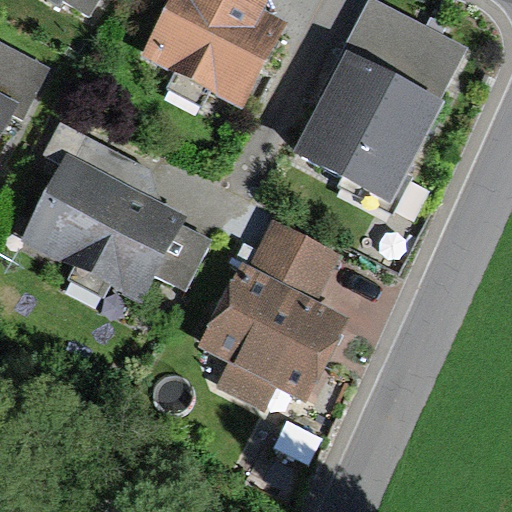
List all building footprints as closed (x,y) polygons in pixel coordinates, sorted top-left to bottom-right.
[(168,0),(139,57),(244,112),(291,22),(263,7),(267,0),(168,0)] [(374,0),(369,0),(344,49),(437,98),(464,47),(374,0)] [(53,67),(0,39),(0,92),(18,101),(10,115),(24,122),(53,67)] [(437,98),(344,49),(292,150),(393,202),(445,101),(437,98)] [(18,101),(0,91),(0,134),(10,115),(18,101)] [(191,215),(66,153),(19,248),(69,273),(65,281),(105,300),(111,288),(143,304),(157,276),(188,292),(215,239),(186,224),(191,215)] [(344,255),(272,220),(251,263),(241,259),(197,348),(225,362),(212,388),(266,414),(278,390),(310,406),(354,316),(321,300),(344,255)]
